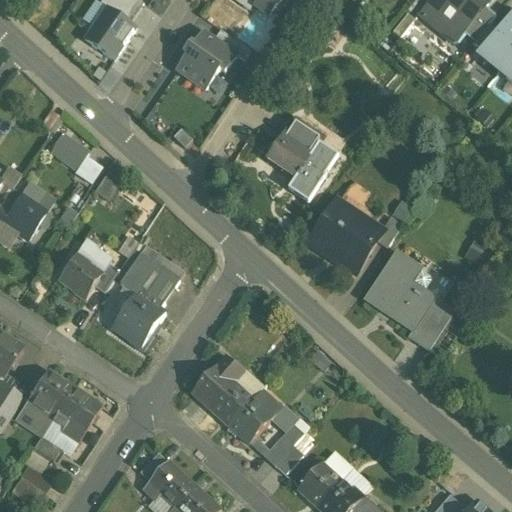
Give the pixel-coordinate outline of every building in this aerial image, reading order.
[(144,6),(134,0),(106,0),(101,7),(107,12),(130,27),(144,6)] [(253,0),(258,3),(255,8),(270,19),(282,0),(253,0)] [(436,0),(431,6),(421,19),(455,47),(464,36),(485,10),(492,1),(491,0),(436,0)] [(485,10),(464,36),(474,45),(488,29),(496,19),(485,10)] [(130,27),(107,12),(85,44),(115,64),(137,32),(130,27)] [(503,30),(498,36),(497,36),(482,55),(481,56),(502,73),(511,60),(511,17),(502,30),(503,30)] [(474,45),(473,48),(482,55),(497,36),(488,29),(474,45)] [(250,54),(221,33),(214,43),(244,64),(250,54)] [(188,59),(177,75),(206,93),(220,73),(225,77),(237,59),(204,36),(195,50),(192,48),(185,57),(188,59)] [(511,60),(502,73),(511,80),(511,60)] [(61,120),(52,114),(40,132),(48,137),(61,120)] [(320,138),(298,123),(282,146),(280,145),(266,165),(296,184),(289,194),(309,208),(327,181),(326,180),(339,161),(315,145),(320,138)] [(182,134),(174,142),(185,152),(193,144),(182,134)] [(89,156),(64,139),(52,155),(77,172),(89,156)] [(109,175),(96,195),(108,203),(121,183),(109,175)] [(41,198),(28,189),(13,212),(2,229),(27,245),(45,218),(33,210),(41,198)] [(3,206),(0,210),(0,227),(2,229),(13,212),(3,206)] [(383,235),(339,206),(311,248),(327,258),(329,256),(358,275),(377,246),(384,236),(383,235)] [(77,218),(67,212),(57,227),(66,234),(77,218)] [(391,221),(383,235),(384,236),(377,246),(387,252),(403,229),(391,221)] [(129,240),(118,256),(129,262),(139,247),(129,240)] [(113,265),(97,255),(94,260),(81,251),(72,264),(85,273),(88,268),(103,278),(109,269),(110,269),(113,265)] [(141,259),(180,285),(185,277),(146,251),(141,259)] [(417,270),(398,258),(367,305),(413,336),(414,336),(432,309),(434,306),(405,288),(417,270)] [(180,285),(141,259),(121,289),(136,299),(136,298),(161,314),(180,285)] [(85,273),(72,264),(58,285),(86,304),(95,291),(103,279),(103,278),(88,268),(85,273)] [(109,269),(103,278),(103,279),(95,291),(105,298),(114,284),(120,276),(110,269),(109,269)] [(105,298),(97,310),(118,325),(136,299),(121,289),(114,284),(105,298)] [(161,314),(136,298),(136,299),(118,325),(113,332),(143,352),(166,318),(161,314)] [(432,309),(414,336),(413,336),(409,342),(429,356),(452,322),(432,309)] [(22,353),(0,337),(0,380),(2,382),(3,382),(9,373),(10,373),(13,368),(13,367),(22,353)] [(226,359),(193,396),(210,412),(233,387),(234,388),(245,376),(226,359)] [(46,377),(26,407),(52,425),(72,394),(46,377)] [(0,413),(12,395),(0,386),(0,413)] [(234,388),(233,387),(210,412),(230,430),(253,405),(234,388)] [(100,412),(72,394),(52,425),(80,443),(100,412)] [(286,416),(263,394),(253,405),(272,423),(286,436),(298,422),(288,413),(286,416)] [(12,395),(0,413),(0,420),(8,426),(23,402),(12,395)] [(253,405),(230,430),(249,448),(272,423),(253,405)] [(286,436),(282,441),(292,450),(309,432),(298,422),(286,436)] [(80,443),(52,425),(41,441),(64,457),(63,458),(68,461),(80,443)] [(64,457),(41,441),(31,456),(54,472),(55,471),(63,458),(64,457)] [(292,450),(282,441),(265,458),(276,468),(292,450)] [(302,460),(292,450),(276,468),(286,477),(302,460)] [(321,468),(341,486),(354,472),(335,454),(321,468)] [(31,456),(24,465),(29,470),(11,497),(33,511),(35,511),(45,499),(44,498),(60,475),(55,471),(54,472),(31,456)] [(167,468),(157,459),(141,477),(150,486),(167,468)] [(150,486),(149,487),(161,498),(176,511),(195,491),(168,466),(167,468),(150,486)] [(341,486),(321,468),(299,493),(318,511),(341,486)] [(361,504),(341,486),(318,511),(353,511),(355,511),(361,504)] [(161,498),(149,487),(144,493),(155,504),(161,498)] [(217,511),(195,491),(176,511),(217,511)] [(355,511),(377,511),(364,500),(361,504),(355,511)] [(439,511),(463,511),(450,500),(439,511)]
